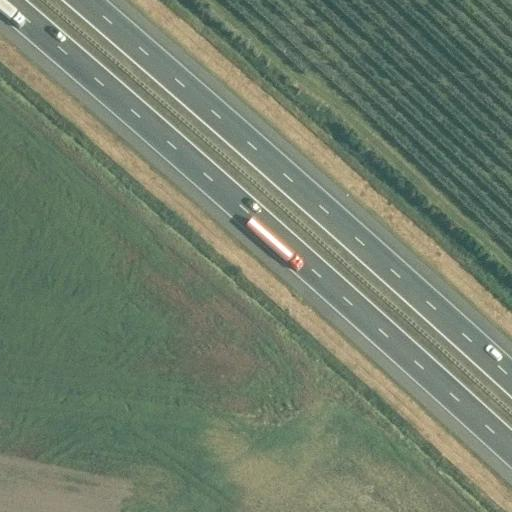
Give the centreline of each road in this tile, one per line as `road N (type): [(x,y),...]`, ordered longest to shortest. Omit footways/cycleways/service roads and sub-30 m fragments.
road 1 (motorway): [(0,0),(511,455)]
road 2 (motorway): [(511,383),(84,0)]
